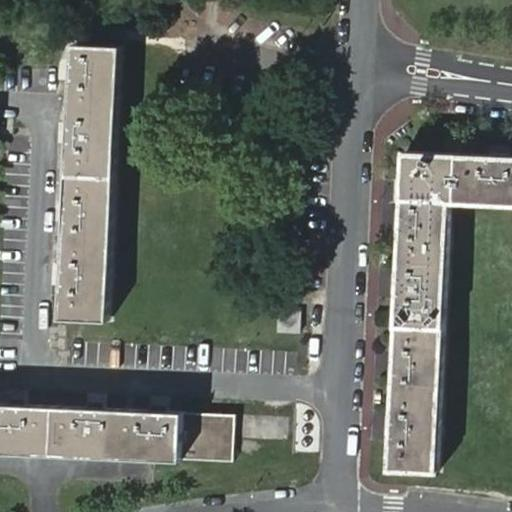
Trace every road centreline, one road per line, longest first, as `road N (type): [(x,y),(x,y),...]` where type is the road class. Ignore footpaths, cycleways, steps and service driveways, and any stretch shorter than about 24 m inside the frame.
road 1 (residential): [(343,386),(46,374),(60,127),(0,121)]
road 2 (residential): [(362,74),(343,386)]
road 3 (residential): [(511,83),(421,71),(362,74)]
road 4 (residential): [(343,386),(335,511)]
